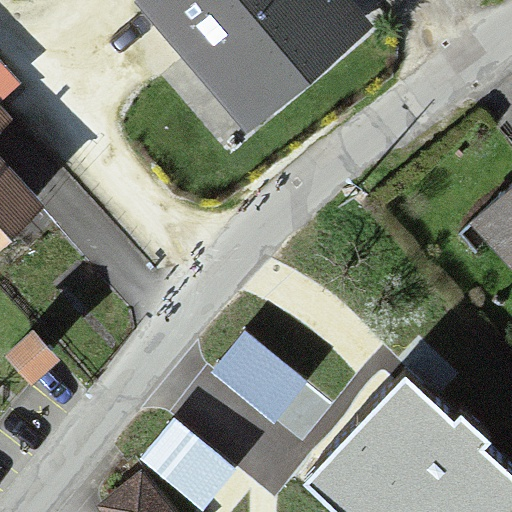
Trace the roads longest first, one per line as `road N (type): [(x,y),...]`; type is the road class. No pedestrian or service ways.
road 1 (residential): [(18,511),(308,194)]
road 2 (residential): [(511,45),(308,194)]
road 3 (unknown): [(176,334),(33,176)]
